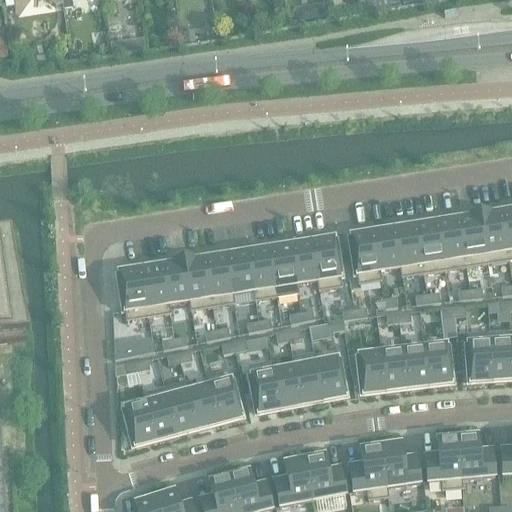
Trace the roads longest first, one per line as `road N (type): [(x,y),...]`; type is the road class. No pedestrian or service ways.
road 1 (residential): [(511,168),(101,231),(93,239),(105,486)]
road 2 (secondary): [(511,38),(0,98)]
road 3 (secondary): [(0,117),(511,59)]
road 4 (residential): [(511,413),(375,424),(105,486)]
